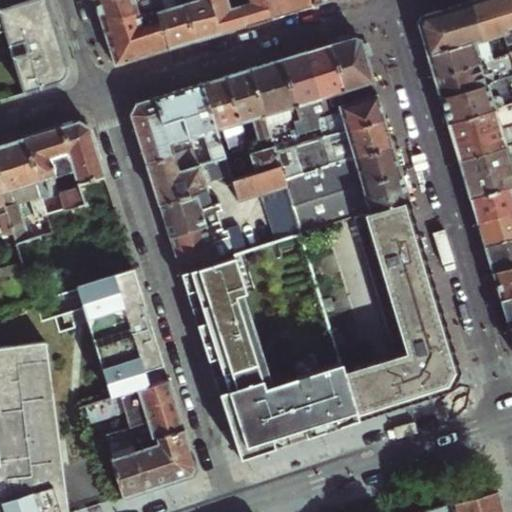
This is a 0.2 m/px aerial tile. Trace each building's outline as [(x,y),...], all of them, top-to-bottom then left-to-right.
[(0,0),(0,14),(25,94),(62,82),(64,81),(66,79),(68,76),(70,72),(69,68),(47,0),(0,0)] [(151,0),(93,0),(98,12),(101,23),(154,7),(152,2),(151,0)] [(193,44),(179,0),(158,0),(152,2),(154,7),(167,51),(179,48),(193,44)] [(208,0),(179,0),(193,44),(207,39),(219,36),(208,0)] [(226,0),(208,0),(219,36),(232,32),(246,28),(239,5),(229,8),(226,0)] [(271,21),(264,0),(253,0),(253,1),(239,5),(246,28),(258,25),(271,21)] [(290,15),(308,10),(305,0),(264,0),(271,21),(290,15)] [(305,0),(308,10),(342,0),(305,0)] [(479,0),(469,3),(480,40),(502,34),(501,29),(491,0),(479,0)] [(511,0),(491,0),(501,29),(511,26),(511,0)] [(447,10),(421,18),(417,25),(421,39),(427,57),(429,65),(432,75),(477,61),(474,48),(481,46),(480,40),(469,3),(447,10)] [(154,7),(101,23),(109,47),(115,66),(150,56),(167,51),(154,7)] [(329,45),(348,104),(356,102),(378,94),(369,66),(362,40),(354,38),(329,45)] [(487,44),(481,46),(485,59),(507,52),(506,47),(489,52),(487,44)] [(319,48),(305,52),(320,99),(323,109),(328,108),(329,113),(348,106),(348,104),(329,45),(319,48)] [(320,99),(305,52),(293,56),(281,60),(300,120),(311,117),(307,103),(320,99)] [(511,67),(507,52),(485,59),(477,61),(432,75),(436,87),(439,97),(511,74),(511,67)] [(300,120),(281,60),(265,65),(249,69),(264,117),(284,110),(288,124),(300,120)] [(264,117),(249,69),(236,73),(224,77),(239,124),(252,120),(258,139),(264,137),(268,149),(249,155),(255,174),(279,167),(275,153),(271,139),(268,131),(266,126),(264,117)] [(453,144),(458,160),(504,146),(511,143),(511,101),(509,93),(511,91),(511,74),(439,97),(443,112),(447,124),(453,144)] [(246,145),(239,124),(224,77),(211,81),(199,84),(215,132),(226,128),(233,150),(246,145)] [(178,91),(154,98),(163,124),(182,118),(189,140),(202,135),(209,156),(212,163),(224,159),(215,132),(199,84),(178,91)] [(329,137),(344,132),(385,119),(382,107),(378,94),(356,102),(348,104),(348,106),(329,113),(330,115),(325,116),(326,120),(323,120),(329,137)] [(129,114),(146,166),(173,158),(168,141),(172,140),(175,148),(183,146),(190,144),(189,140),(182,118),(163,124),(154,98),(136,103),(132,109),(129,114)] [(319,118),(325,116),(323,109),(317,111),(319,118)] [(385,119),(344,132),(329,137),(321,139),(307,143),(292,148),(301,176),(394,148),(390,133),(385,119)] [(329,137),(323,120),(319,122),(317,127),(321,139),(329,137)] [(78,121),(59,127),(66,152),(47,157),(57,185),(62,184),(59,174),(71,170),(75,183),(78,182),(103,174),(88,126),(84,124),(78,121)] [(29,136),(22,138),(37,181),(45,179),(50,194),(58,191),(57,185),(47,157),(66,152),(59,127),(29,136)] [(302,129),(271,139),(275,153),(292,148),(307,143),(302,129)] [(3,144),(0,145),(0,198),(15,244),(32,239),(21,205),(16,202),(12,189),(19,187),(25,203),(30,201),(35,218),(47,215),(43,200),(37,181),(22,138),(3,144)] [(190,144),(183,146),(186,154),(173,158),(178,173),(197,167),(195,160),(190,144)] [(469,198),(511,184),(511,173),(504,146),(458,160),(460,169),(467,191),(469,198)] [(301,176),(292,148),(275,153),(279,167),(284,182),(301,176)] [(356,216),(369,212),(409,198),(406,188),(398,161),(394,148),(301,176),(284,182),(292,206),(330,194),(332,201),(339,221),(356,216)] [(255,174),(249,155),(225,163),(227,168),(231,182),(255,174)] [(212,163),(209,156),(195,160),(197,167),(209,163),(212,163)] [(178,173),(173,158),(146,166),(156,198),(158,205),(205,190),(197,167),(178,173)] [(224,159),(212,163),(209,163),(212,173),(221,170),(227,168),(225,163),(224,159)] [(262,193),(277,241),(300,234),(292,206),(284,182),(279,167),(255,174),(231,182),(232,185),(237,201),(262,193)] [(227,168),(221,170),(226,186),(232,185),(231,182),(227,168)] [(60,195),(64,209),(85,202),(78,182),(75,183),(76,186),(59,192),(60,195)] [(511,184),(469,198),(473,212),(476,221),(511,210),(511,184)] [(163,220),(218,203),(217,198),(212,199),(211,196),(207,197),(205,190),(158,205),(161,214),(163,220)] [(330,194),(292,206),(300,234),(339,221),(332,201),(330,194)] [(64,209),(60,195),(43,200),(47,215),(64,209)] [(0,227),(1,228),(4,227),(10,246),(6,247),(12,264),(0,267),(0,284),(7,306),(33,298),(29,286),(25,272),(15,244),(0,198),(0,227)] [(369,212),(356,216),(369,263),(424,247),(417,224),(409,198),(369,212)] [(221,211),(218,203),(163,220),(166,230),(169,238),(219,222),(216,213),(221,211)] [(511,210),(476,221),(479,231),(483,246),(511,236),(511,210)] [(219,222),(169,238),(171,246),(174,255),(229,237),(227,230),(222,231),(219,222)] [(227,230),(229,237),(232,245),(227,247),(230,256),(234,255),(247,251),(238,226),(227,230)] [(491,273),(511,265),(511,236),(483,246),(488,261),(491,273)] [(229,237),(174,255),(177,265),(180,272),(230,256),(227,247),(232,245),(229,237)] [(428,263),(424,247),(369,263),(374,280),(428,263)] [(246,291),(234,255),(230,256),(180,272),(239,457),(274,446),(358,419),(344,373),(340,362),(271,383),(242,292),(246,291)] [(444,315),(428,263),(374,280),(397,356),(451,339),(444,315)] [(511,265),(491,273),(496,288),(499,298),(511,293),(511,265)] [(137,281),(133,268),(76,285),(111,396),(167,378),(137,281)] [(511,293),(499,298),(504,315),(507,327),(511,325),(511,293)] [(451,339),(397,356),(411,402),(456,387),(460,381),(462,377),(451,339)] [(0,511),(66,511),(44,341),(0,346),(0,511)] [(397,356),(379,362),(394,407),(411,402),(397,356)] [(379,362),(344,373),(358,419),(378,413),(394,407),(379,362)] [(111,396),(88,404),(94,420),(123,411),(128,426),(133,425),(146,420),(152,439),(183,429),(174,401),(167,378),(111,396)] [(85,423),(94,420),(88,404),(80,407),(85,423)] [(146,420),(133,425),(140,447),(154,443),(167,482),(191,474),(193,471),(195,467),(183,429),(152,439),(146,420)] [(128,426),(123,428),(143,490),(156,486),(167,482),(154,443),(140,447),(133,425),(128,426)] [(123,428),(103,434),(109,453),(108,454),(121,497),(131,494),(143,490),(123,428)] [(502,511),(500,504),(496,490),(421,511),(502,511)]
